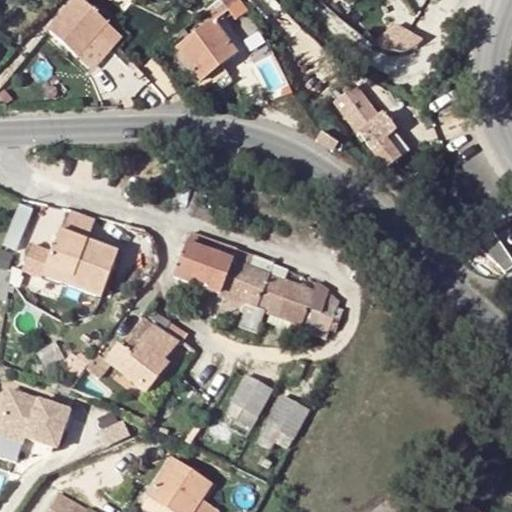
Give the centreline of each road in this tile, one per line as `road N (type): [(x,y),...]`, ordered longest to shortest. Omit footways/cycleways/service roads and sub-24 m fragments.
road 1 (tertiary): [(511,339),(430,254),(347,187),(269,143),(166,127),(0,135)]
road 2 (residential): [(0,167),(26,183),(173,224)]
road 3 (tertiary): [(511,2),(484,53),(483,99),(511,165)]
